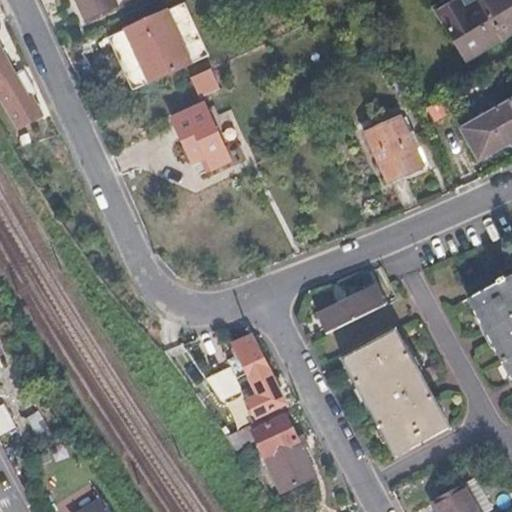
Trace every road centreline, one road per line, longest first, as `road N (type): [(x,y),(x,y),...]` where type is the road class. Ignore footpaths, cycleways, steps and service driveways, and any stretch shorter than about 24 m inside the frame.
road 1 (residential): [(21,0),(141,271),(180,304),(218,306),(261,293)]
road 2 (residential): [(261,293),(511,186)]
road 3 (residential): [(261,293),(375,511)]
